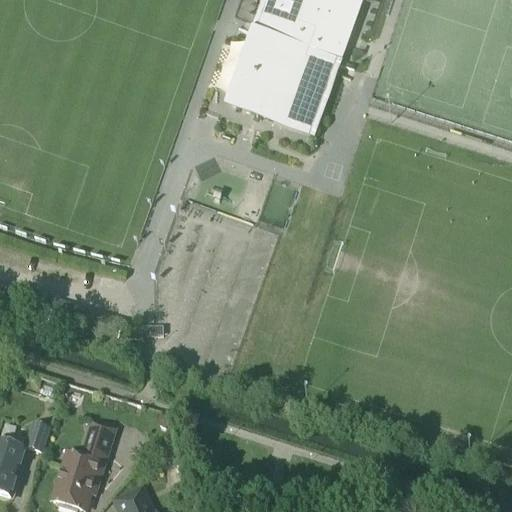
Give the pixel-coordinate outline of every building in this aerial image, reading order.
[(360,0),(269,0),(231,107),(253,115),(251,119),(259,121),(260,118),(311,136),(360,0)] [(54,305),(48,325),(117,348),(124,327),(54,305)] [(153,340),(163,340),(163,331),(153,331),(153,340)] [(134,343),(143,342),(143,333),(134,333),(134,343)] [(164,432),(169,425),(162,420),(160,424),(161,430),(164,432)] [(99,489),(115,436),(91,429),(83,455),(91,457),(88,467),(80,465),(75,480),(63,476),(52,508),(60,510),(58,511),(85,511),(94,487),(99,489)] [(49,435),(33,430),(26,453),(41,458),(49,435)] [(173,430),(164,441),(170,445),(172,442),(174,461),(182,461),(178,434),(173,430)] [(26,458),(0,450),(0,499),(12,503),(26,458)] [(149,511),(142,495),(113,508),(115,511),(149,511)]
